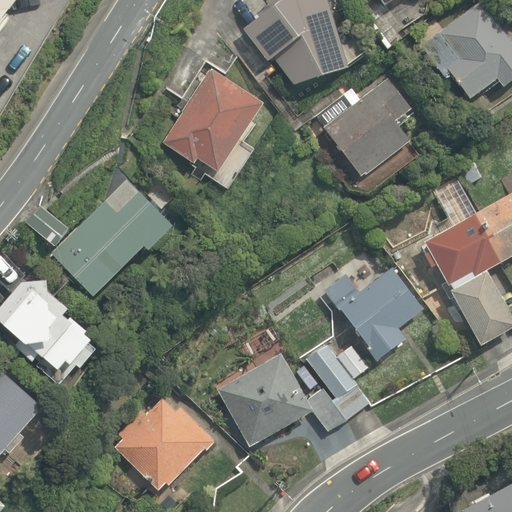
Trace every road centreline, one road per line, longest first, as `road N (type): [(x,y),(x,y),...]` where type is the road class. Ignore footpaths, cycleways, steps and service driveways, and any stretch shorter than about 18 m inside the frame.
road 1 (secondary): [(132,0),(0,196)]
road 2 (secondary): [(309,511),(375,460),(511,391)]
